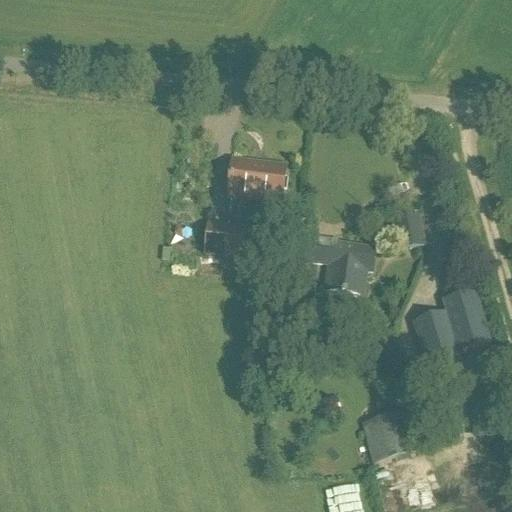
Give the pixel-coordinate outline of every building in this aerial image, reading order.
[(282,206),(287,170),(234,164),(229,200),(282,206)] [(418,218),(395,223),(401,254),(425,249),(418,218)] [(266,234),(228,230),(225,258),(262,262),(266,234)] [(373,276),(376,255),(310,245),(307,266),(330,269),(326,295),(363,301),(367,275),(373,276)] [(216,270),(215,252),(203,253),(204,271),(216,270)] [(463,369),(459,357),(491,348),(476,296),(443,305),(446,317),(414,326),(429,378),(463,369)] [(395,422),(378,426),(371,428),(380,469),(405,463),(395,422)]
